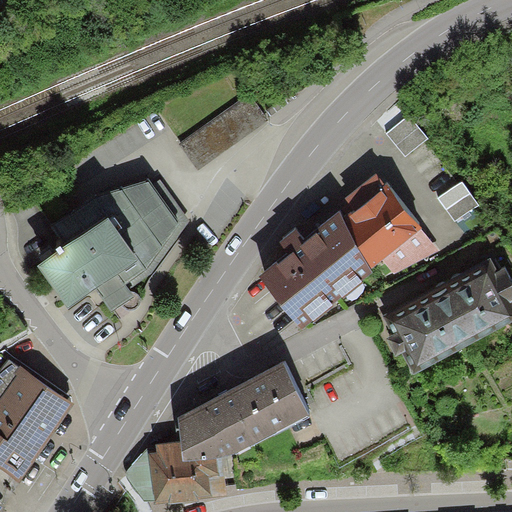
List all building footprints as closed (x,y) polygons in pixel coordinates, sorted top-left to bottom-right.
[(269,121),(251,94),(180,140),(198,167),(269,121)] [(295,99),(291,94),(267,111),(271,116),(295,99)] [(410,111),(386,132),(405,154),(429,134),(410,111)] [(99,184),(47,217),(59,231),(38,249),(64,288),(86,274),(100,290),(138,264),(177,213),(147,170),(99,184)] [(290,245),(265,267),(308,317),(424,218),(387,174),(344,211),(338,204),(307,230),(298,219),(281,234),(290,245)] [(471,186),(445,206),(454,218),(480,198),(471,186)] [(435,275),(465,325),(511,297),(505,287),(511,282),(511,278),(499,257),(489,263),(480,248),(435,275)] [(465,325),(435,275),(385,306),(395,321),(384,328),(391,339),(398,334),(413,357),(465,325)] [(0,451),(16,463),(63,390),(0,344),(0,451)] [(286,358),(184,411),(184,438),(185,445),(224,442),(237,442),(307,401),(286,358)] [(444,469),(426,431),(400,448),(401,471),(444,469)] [(161,449),(147,451),(129,470),(131,478),(146,497),(156,495),(157,499),(229,488),(224,442),(185,445),(184,438),(160,441),(161,449)] [(0,485),(16,463),(0,451),(0,485)]
